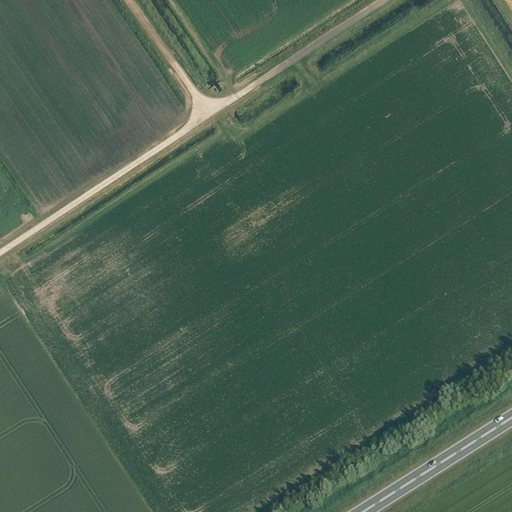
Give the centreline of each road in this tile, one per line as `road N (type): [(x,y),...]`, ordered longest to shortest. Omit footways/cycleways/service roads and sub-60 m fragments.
road 1 (track): [(129,0),(207,114),(381,0)]
road 2 (unclassified): [(0,251),(207,114)]
road 3 (trunk): [(363,511),(511,418)]
